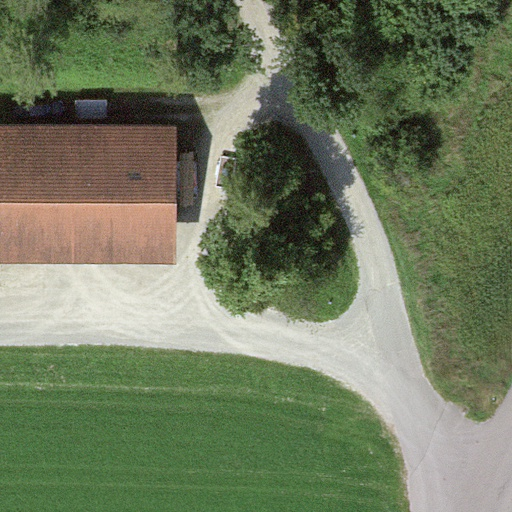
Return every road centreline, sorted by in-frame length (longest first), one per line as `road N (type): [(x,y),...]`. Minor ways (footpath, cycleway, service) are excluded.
road 1 (track): [(459,511),(390,360),(376,257),(244,0)]
road 2 (track): [(0,333),(234,324),(390,360)]
